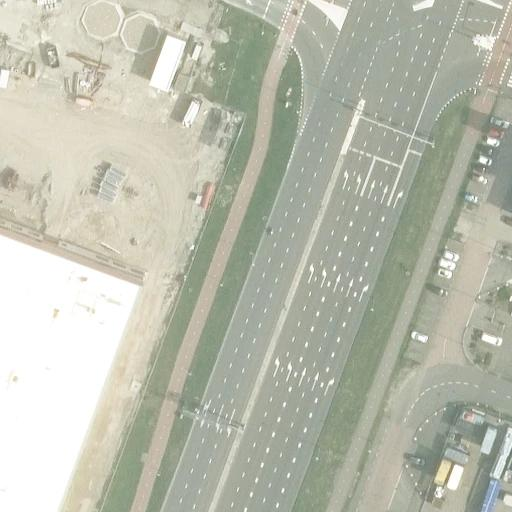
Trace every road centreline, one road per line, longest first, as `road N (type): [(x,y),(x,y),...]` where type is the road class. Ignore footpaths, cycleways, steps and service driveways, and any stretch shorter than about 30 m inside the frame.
road 1 (secondary): [(340,101),(183,511)]
road 2 (secondary): [(257,511),(394,131)]
road 3 (unclassified): [(511,397),(458,381),(440,382),(421,397),(376,511)]
